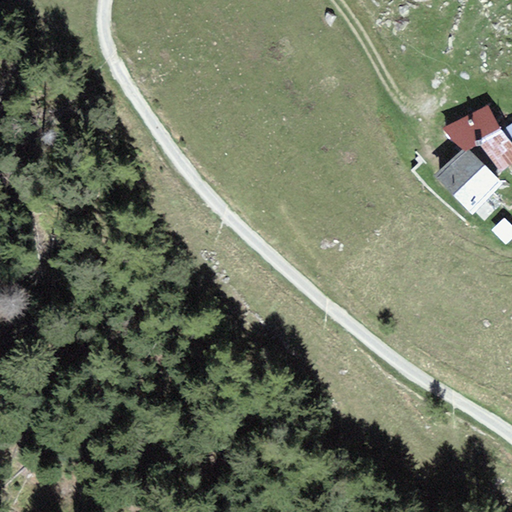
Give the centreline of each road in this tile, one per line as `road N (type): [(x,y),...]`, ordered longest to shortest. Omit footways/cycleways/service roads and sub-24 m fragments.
road 1 (unclassified): [(109,0),(108,41),(121,72),(203,189),(348,322),(434,386),(511,430)]
road 2 (unclassified): [(410,110),(339,0)]
